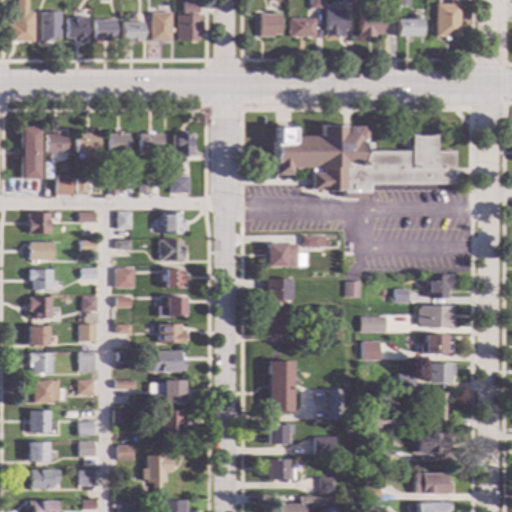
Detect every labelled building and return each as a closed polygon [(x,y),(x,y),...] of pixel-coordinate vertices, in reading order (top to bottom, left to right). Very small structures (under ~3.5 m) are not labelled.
[(25,0),(25,13),(31,13),(31,42),(7,42),(7,25),(9,25),(9,13),(15,13),(15,0),(25,0)] [(317,0),(317,9),(307,9),(307,0),(317,0)] [(456,0),(456,37),(432,37),(432,4),(447,4),(447,0),(456,0)] [(196,14),(181,14),(180,3),(196,3),(196,14)] [(341,37),(335,37),(335,36),(322,36),(322,10),(341,9),(341,37)] [(57,39),(50,39),(50,42),(38,42),(37,12),(57,12),(57,39)] [(379,35),(371,35),(371,37),(355,37),(355,13),(378,12),(379,35)] [(168,42),(148,42),(148,14),(168,14),(168,42)] [(278,35),(270,35),(270,37),(256,37),(256,15),(278,15),(278,35)] [(196,41),(174,41),(174,16),(196,16),(196,41)] [(418,37),(393,37),(393,19),(411,19),(411,16),(418,16),(418,37)] [(85,39),(78,39),(78,41),(71,41),(71,39),(63,39),(63,19),(71,19),(71,17),(85,17),(85,39)] [(312,37),(286,37),(286,19),(312,19),(312,37)] [(112,42),(98,42),(98,40),(91,40),(91,20),(112,20),(112,42)] [(140,41),(119,41),(119,23),(140,23),(140,41)] [(343,127),(361,127),(361,129),(364,131),(365,152),(407,151),(407,135),(422,136),(432,135),(432,151),(451,151),(451,185),(366,185),(366,198),(341,198),(341,190),(309,191),(309,173),(310,173),(310,170),(319,169),(319,168),(289,168),(289,176),(272,176),(273,129),(288,129),(288,137),(317,137),(317,125),(343,125),(343,127)] [(36,180),(17,180),(17,128),(36,128),(36,180)] [(56,135),(63,135),(63,153),(43,153),(43,135),(49,135),(49,132),(56,132),(56,135)] [(89,135),(96,134),(95,162),(81,162),(81,153),(73,153),(73,135),(80,134),(80,132),(89,132),(89,135)] [(118,134),(125,134),(125,153),(105,153),(105,135),(112,135),(112,132),(118,132),(118,134)] [(151,134),(159,134),(159,153),(136,153),(136,134),(144,134),(144,132),(151,132),(151,134)] [(190,158),(183,158),(183,162),(176,162),(176,158),(170,158),(170,135),(190,135),(190,158)] [(69,195),(69,176),(52,176),(52,195),(69,195)] [(186,194),(167,194),(166,177),(186,176),(186,194)] [(146,194),(136,194),(135,178),(146,178),(146,194)] [(84,195),(73,195),(73,179),(84,179),(84,195)] [(115,195),(105,195),(105,180),(115,179),(115,195)] [(127,230),(113,230),(113,212),(127,212),(127,230)] [(177,220),(181,220),(181,227),(177,227),(178,235),(160,235),(160,213),(177,212),(177,220)] [(93,223),(75,223),(75,213),(93,213),(93,223)] [(47,226),(47,233),(47,234),(25,235),(25,214),(46,214),(47,226)] [(322,248),(299,248),(299,238),(322,238),(322,248)] [(127,250),(112,250),(112,241),(127,241),(127,250)] [(179,247),(181,247),(181,261),(155,261),(155,241),(179,241),(179,247)] [(92,242),(92,252),(77,252),(77,242),(92,242)] [(49,260),(26,261),(26,243),(49,243),(49,260)] [(293,254),(303,253),(303,267),(264,267),(263,259),(261,259),(261,253),(263,253),(263,245),(293,244),(293,254)] [(93,279),(77,279),(77,269),(93,269),(93,279)] [(130,289),(112,289),(112,269),(130,269),(130,289)] [(49,291),(29,291),(29,281),(25,281),(25,270),(48,270),(49,291)] [(177,275),(180,275),(180,283),(177,283),(177,289),(161,289),(161,270),(177,270),(177,275)] [(449,289),(445,289),(445,299),(423,299),(423,275),(449,275),(449,289)] [(287,302),(271,302),(271,305),(263,305),(262,279),(286,279),(287,302)] [(356,298),(341,298),(342,282),(356,283),(356,298)] [(404,291),(404,305),(389,305),(390,291),(404,291)] [(48,319),(28,319),(28,312),(25,312),(25,297),(48,297),(48,319)] [(94,312),(79,312),(79,298),(93,297),(94,312)] [(127,308),(112,309),(112,298),(127,298),(127,308)] [(182,317),(154,318),(154,307),(162,306),(162,298),(181,298),(182,317)] [(450,328),(416,328),(416,325),(414,325),(414,309),(416,309),(416,306),(450,307),(450,328)] [(287,333),(267,333),(267,324),(263,324),(263,312),(287,313),(287,333)] [(382,334),(359,333),(360,317),(382,317),(382,334)] [(177,331),(181,330),(181,343),(155,344),(154,325),(177,324),(177,331)] [(93,342),(76,343),(76,326),(92,325),(93,342)] [(127,325),(127,335),(112,335),(113,325),(127,325)] [(45,346),(26,346),(25,327),(45,327),(45,346)] [(336,342),(321,342),(321,329),(336,329),(336,342)] [(443,344),(448,343),(448,352),(444,353),(444,354),(418,355),(418,344),(422,344),(421,336),(443,336),(443,344)] [(357,361),(375,361),(375,342),(358,342),(357,361)] [(177,360),(181,360),(182,371),(176,371),(176,372),(148,373),(147,352),(176,352),(177,360)] [(48,354),(48,374),(29,374),(29,364),(26,364),(26,353),(48,354)] [(91,373),(75,373),(74,353),(91,353),(91,373)] [(129,362),(114,362),(114,353),(129,353),(129,362)] [(288,413),(264,413),(264,362),(288,362),(288,413)] [(451,377),(445,377),(445,384),(425,384),(425,364),(451,365),(451,377)] [(415,390),(399,390),(399,379),(415,379),(415,390)] [(55,395),(47,395),(47,403),(26,404),(25,390),(28,390),(28,382),(54,381),(55,395)] [(90,382),(90,396),(74,396),(74,381),(90,382)] [(130,390),(112,390),(112,381),(113,381),(130,381),(130,390)] [(180,402),(159,402),(159,395),(145,395),(145,384),(159,384),(159,381),(180,381),(180,402)] [(338,410),(344,410),(344,421),(322,421),(322,390),(338,390),(338,410)] [(445,420),(427,421),(427,408),(429,408),(429,394),(445,393),(445,420)] [(122,417),(118,417),(118,424),(110,424),(110,411),(122,411),(122,417)] [(179,419),(181,419),(181,427),(179,427),(179,434),(159,434),(159,411),(178,411),(179,419)] [(46,434),(25,434),(25,412),(46,412),(46,434)] [(377,413),(377,431),(361,431),(360,413),(377,413)] [(91,437),(75,437),(75,423),(91,422),(91,437)] [(289,434),(283,434),(283,445),(263,445),(263,426),(289,426),(289,434)] [(450,441),(445,441),(446,454),(414,454),(414,434),(449,433),(450,441)] [(331,456),(309,456),(309,437),(331,437),(331,456)] [(91,457),(76,458),(75,442),(91,442),(91,457)] [(45,462),(24,462),(24,443),(44,443),(45,462)] [(130,461),(114,462),(113,446),(130,446),(130,461)] [(385,469),(365,471),(364,452),(383,450),(385,469)] [(169,473),(162,473),(162,483),(157,483),(158,489),(150,489),(150,484),(143,484),(143,481),(139,481),(139,469),(143,469),(142,456),(168,455),(169,473)] [(284,469),(288,469),(289,480),(264,480),(264,460),(284,460),(284,469)] [(54,484),(48,484),(48,489),(25,489),(25,478),(24,478),(24,471),(54,471),(54,484)] [(91,485),(77,486),(77,471),(91,471),(91,485)] [(444,482),(447,482),(447,494),(442,494),(442,495),(411,495),(410,474),(443,474),(444,482)] [(330,494),(315,494),(315,479),(330,479),(330,494)] [(375,501),(360,501),(360,486),(375,486),(375,501)] [(327,508),(300,509),(300,511),(266,511),(266,504),(295,504),(295,497),(327,497),(327,508)] [(130,511),(114,511),(114,502),(130,501),(130,511)] [(180,511),(148,511),(148,501),(180,501),(180,511)] [(52,511),(28,511),(28,509),(25,509),(25,502),(52,502),(52,511)] [(92,502),(92,511),(78,511),(78,502),(92,502)] [(447,511),(411,511),(411,504),(447,503),(447,511)]
